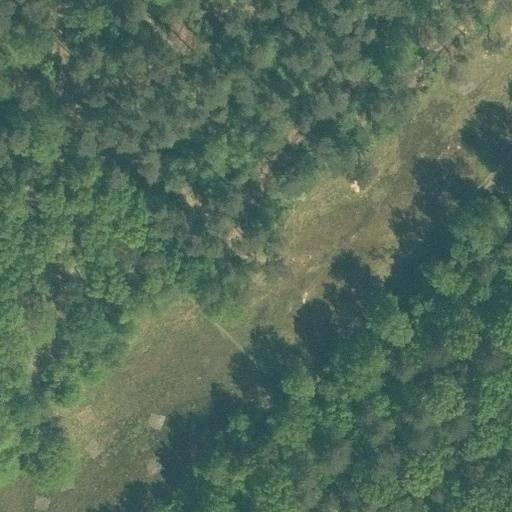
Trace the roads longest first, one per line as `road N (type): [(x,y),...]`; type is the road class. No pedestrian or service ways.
road 1 (track): [(299,390),(492,188)]
road 2 (track): [(182,511),(299,390)]
